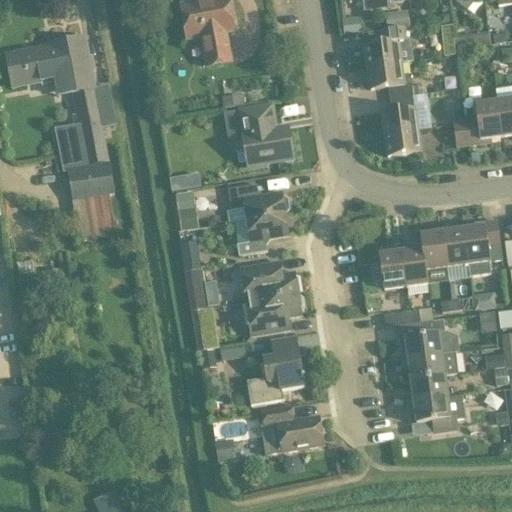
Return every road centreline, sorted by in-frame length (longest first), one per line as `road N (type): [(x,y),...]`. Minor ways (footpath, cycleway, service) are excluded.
road 1 (residential): [(350,434),(318,250),(337,202),(357,181)]
road 2 (residential): [(357,181),(333,155),(308,0)]
road 3 (residential): [(357,181),(407,194),(511,189)]
